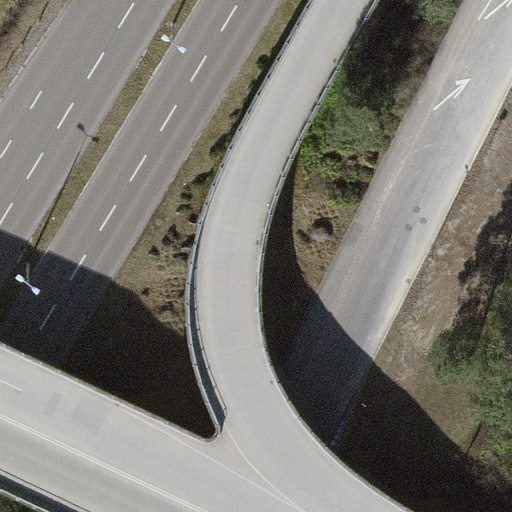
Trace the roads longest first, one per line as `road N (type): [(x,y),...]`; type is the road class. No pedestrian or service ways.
road 1 (unclassified): [(304,511),(248,403),(223,326),(221,266),(231,202),(343,0)]
road 2 (unclassified): [(266,511),(511,17)]
road 3 (tertiary): [(0,392),(238,0)]
road 4 (unclassified): [(190,511),(0,420)]
road 5 (tertiary): [(86,77),(0,223)]
road 6 (unclassified): [(86,77),(0,168)]
